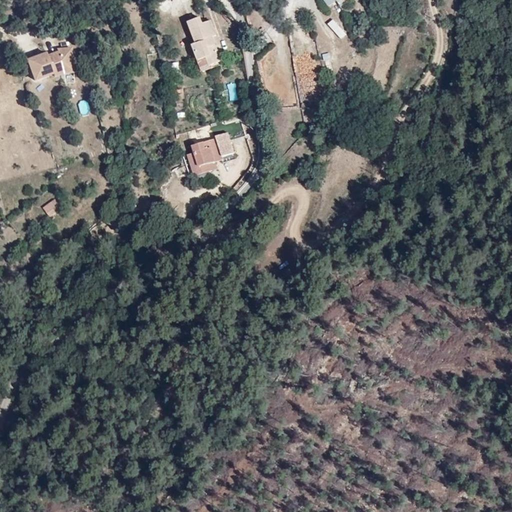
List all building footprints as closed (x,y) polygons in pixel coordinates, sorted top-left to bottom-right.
[(328,23),(340,39),(347,34),(334,18),(328,23)] [(193,26),(181,31),(190,53),(186,54),(196,80),(206,76),(205,74),(215,70),(205,46),(209,44),(204,29),(195,33),(193,26)] [(49,82),(50,86),(58,82),(69,81),(65,58),(54,59),(53,62),(41,66),(49,82)] [(41,66),(40,63),(21,70),(29,89),(49,82),(41,66)] [(90,112),(86,99),(77,102),(80,114),(90,112)] [(208,172),(216,169),(215,166),(227,162),(221,142),(209,146),(210,148),(186,155),(188,162),(181,165),(188,186),(205,180),(203,173),(208,172)] [(57,218),(52,211),(41,220),(46,226),(57,218)]
